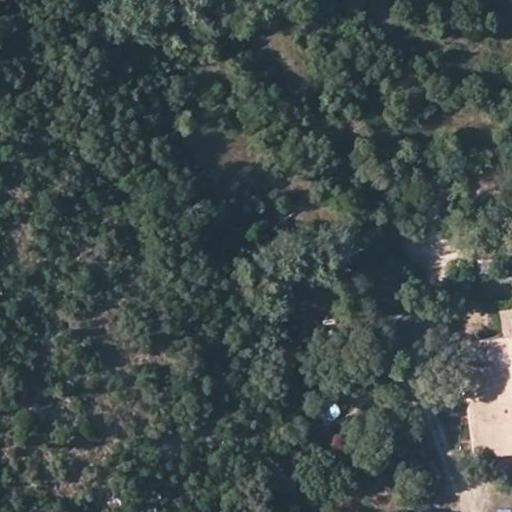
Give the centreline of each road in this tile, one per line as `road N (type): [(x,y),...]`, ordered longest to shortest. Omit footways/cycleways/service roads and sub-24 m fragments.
road 1 (track): [(449,251),(433,240),(434,211),(460,195),(511,189)]
road 2 (track): [(465,511),(427,397)]
